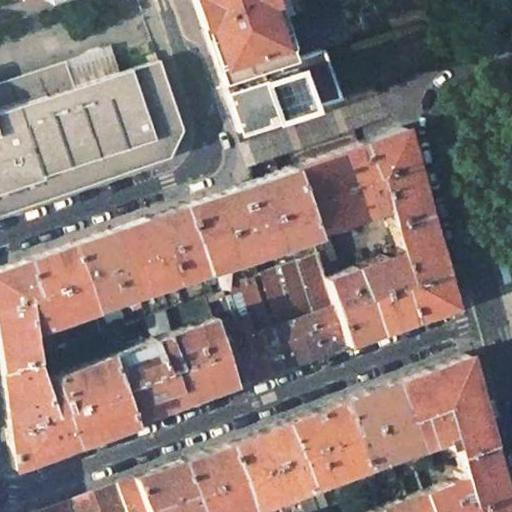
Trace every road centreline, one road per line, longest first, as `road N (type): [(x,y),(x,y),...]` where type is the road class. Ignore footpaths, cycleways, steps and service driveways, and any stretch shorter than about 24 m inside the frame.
road 1 (residential): [(0,496),(489,316)]
road 2 (primary): [(511,138),(0,95)]
road 3 (primary): [(0,131),(511,172)]
road 4 (residential): [(0,238),(191,172),(206,155),(163,0)]
road 5 (residential): [(489,316),(430,125),(437,99),(511,64)]
